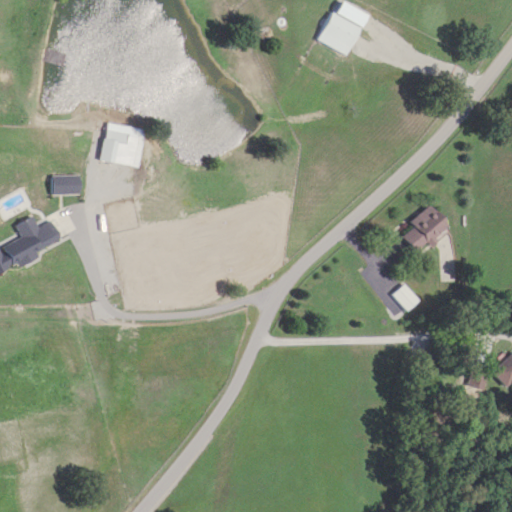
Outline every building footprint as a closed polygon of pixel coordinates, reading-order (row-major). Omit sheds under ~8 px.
[(360,28),(330,12),(314,41),(344,57),(360,28)] [(97,161),(135,168),(141,137),(103,130),(97,161)] [(78,194),(78,176),(48,176),(48,194),(78,194)] [(407,221),(411,227),(399,236),(413,254),(448,227),(430,203),(407,221)] [(50,221),(35,227),(30,217),(11,226),(17,237),(0,245),(0,270),(60,242),(50,221)] [(416,300),(400,285),(390,297),(406,311),(416,300)] [(502,389),(511,379),(511,351),(488,372),(502,389)]
